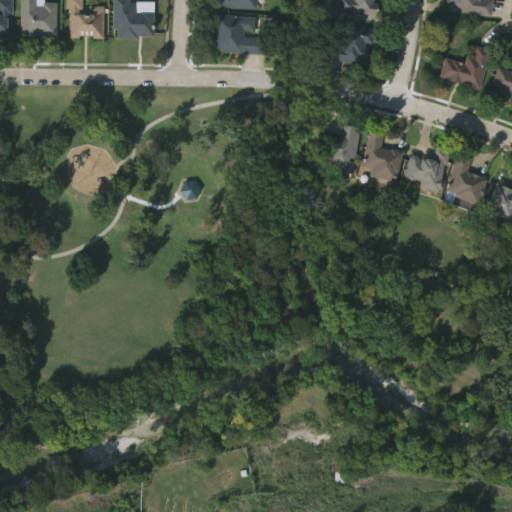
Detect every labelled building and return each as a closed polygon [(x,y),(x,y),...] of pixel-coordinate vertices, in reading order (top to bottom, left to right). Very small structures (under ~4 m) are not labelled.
[(0,0),(12,0),(12,13),(8,13),(7,33),(0,32),(0,0)] [(58,2),(58,34),(36,33),(37,37),(27,37),(27,32),(21,31),(21,0),(46,0),(46,1),(58,2)] [(105,5),(104,38),(92,38),(93,36),(78,36),(78,38),(70,38),(71,8),(66,8),(66,0),(83,0),(83,12),(90,12),(90,5),(105,5)] [(128,0),(128,3),(135,3),(135,12),(151,12),(151,36),(137,36),(137,38),(117,38),(117,36),(115,36),(115,27),(111,27),(111,0),(128,0)] [(254,0),(254,9),(213,6),(213,0),(254,0)] [(339,11),(339,0),(372,0),(372,2),(378,3),(377,14),(339,11)] [(491,0),(491,16),(443,11),(444,0),(491,0)] [(211,50),(211,44),(209,44),(209,33),(213,33),(214,24),(211,24),(212,14),(253,17),(252,31),(242,30),(242,37),(266,38),(265,54),(211,50)] [(337,24),(376,29),(374,39),(371,39),(370,43),(364,42),(363,48),(368,48),(367,59),(359,58),(358,63),(324,59),(326,45),(339,46),(340,36),(336,35),(337,24)] [(492,49),(480,87),(440,75),(445,57),(464,63),(467,54),(474,56),(477,44),(492,49)] [(497,65),(509,69),(511,62),(511,100),(502,97),(504,92),(498,90),(498,88),(490,86),(497,65)] [(347,157),(347,159),(352,160),(350,171),(323,166),(326,149),(315,147),(318,131),(340,135),(342,124),(358,127),(353,157),(347,157)] [(360,165),(368,128),(382,131),(379,146),(390,148),(391,147),(396,148),(397,150),(401,151),(397,172),(395,171),(393,180),(390,181),(386,180),(384,178),(367,175),(369,166),(360,165)] [(420,186),(418,183),(419,180),(413,178),(412,180),(402,178),(408,156),(412,154),(416,155),(418,158),(420,158),(420,156),(424,158),(425,156),(430,158),(434,145),(449,150),(445,164),(442,163),(441,169),(442,169),(436,191),(420,186)] [(466,169),(470,171),(471,172),(477,175),(480,174),(485,176),(486,179),(483,186),(484,187),(477,206),(471,203),(470,202),(455,196),(453,193),(444,190),(458,152),(471,157),(466,169)] [(193,180),(183,181),(178,191),(185,199),(195,198),(199,189),(193,180)] [(495,181),(511,188),(511,221),(494,213),(492,215),(482,210),(495,181)] [(276,495),(316,495),(316,464),(276,464),(276,495)]
